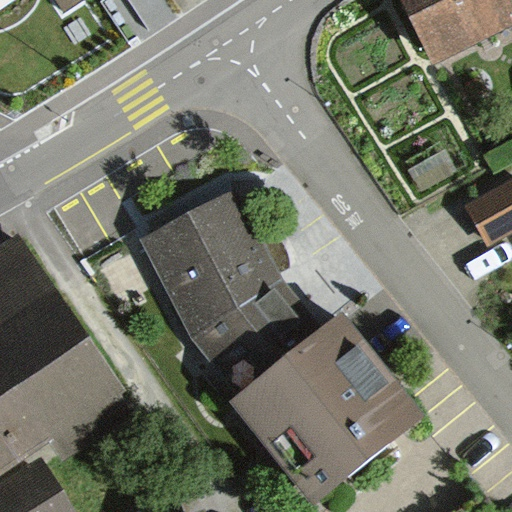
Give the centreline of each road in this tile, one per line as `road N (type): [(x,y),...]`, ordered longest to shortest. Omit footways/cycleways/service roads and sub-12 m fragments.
road 1 (residential): [(234,39),(511,406)]
road 2 (residential): [(234,39),(0,189)]
